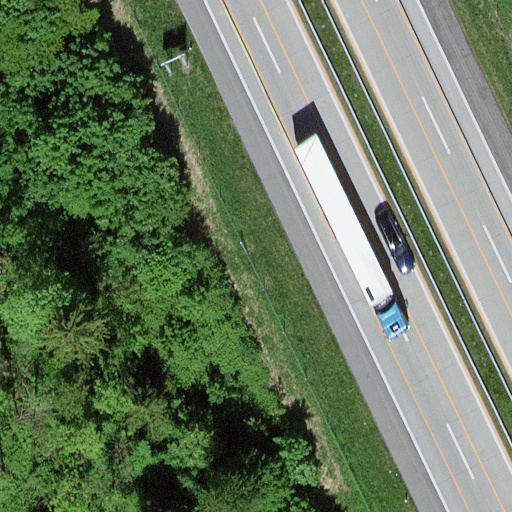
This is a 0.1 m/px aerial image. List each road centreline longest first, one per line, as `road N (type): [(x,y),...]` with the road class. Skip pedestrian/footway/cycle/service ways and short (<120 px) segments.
road 1 (motorway): [(246,0),(493,511)]
road 2 (motorway): [(511,282),(374,0)]
